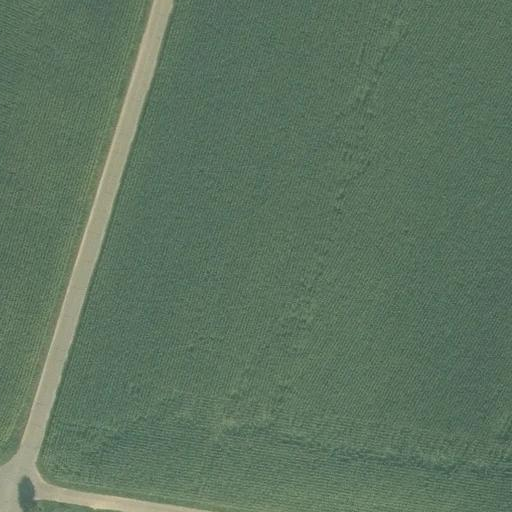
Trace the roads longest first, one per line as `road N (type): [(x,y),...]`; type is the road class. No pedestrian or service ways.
road 1 (unclassified): [(17,488),(159,0)]
road 2 (unclassified): [(17,488),(173,511)]
